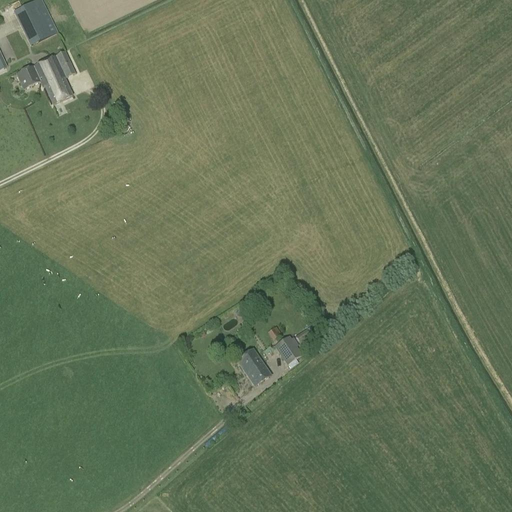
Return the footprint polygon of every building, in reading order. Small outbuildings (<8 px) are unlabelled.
[(58,34),(41,0),(39,0),(24,8),(14,13),(31,48),(56,35),(58,34)] [(75,76),(65,53),(51,60),(40,65),(47,81),(41,84),(43,89),(45,88),(53,107),(72,98),(64,81),(75,76)] [(47,81),(40,65),(33,68),(16,76),(23,92),(40,85),(41,84),(47,81)] [(273,342),(281,336),(275,328),(267,334),(273,342)] [(295,339),(301,348),(311,340),(306,332),(295,339)] [(296,366),(281,344),(270,351),(285,373),(296,366)] [(236,362),(254,389),(271,378),(259,360),(253,351),(236,362)]
